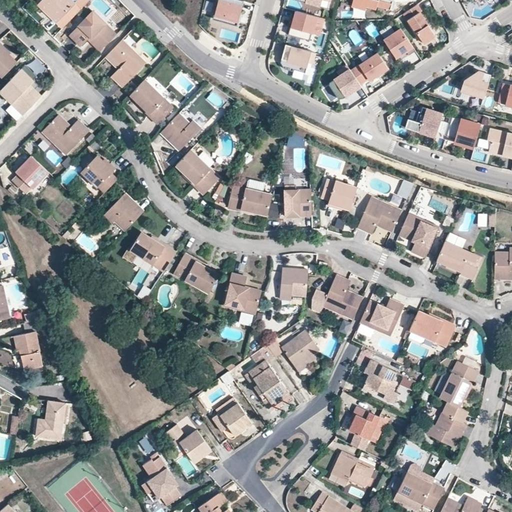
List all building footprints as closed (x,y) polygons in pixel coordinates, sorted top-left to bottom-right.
[(42,0),(38,5),(63,29),(82,10),(75,4),(71,0),(42,0)] [(91,0),(79,0),(75,4),(82,10),(91,0)] [(237,25),(243,1),(240,0),(218,0),(215,13),(226,16),(225,21),(237,25)] [(393,0),(353,0),(352,6),(366,9),(367,6),(376,8),(377,5),(391,9),(393,0)] [(420,12),(421,11),(417,4),(404,13),(424,43),(435,35),(420,12)] [(101,52),(118,35),(93,11),(69,35),(81,46),(88,39),(101,52)] [(319,35),(323,18),(297,11),(292,27),(291,27),(289,34),(310,40),(312,33),(319,35)] [(226,16),(215,13),(214,18),(225,21),(226,16)] [(415,50),(401,28),(384,40),(396,58),(406,51),(409,55),(415,50)] [(317,42),(319,35),(312,33),(310,40),(317,42)] [(146,62),(124,40),(107,57),(118,68),(111,75),(122,86),(146,62)] [(312,63),(315,52),(286,44),(282,56),(285,56),(284,59),(282,59),(281,62),(284,68),(293,71),(293,69),(305,73),(308,62),(312,63)] [(0,74),(4,79),(19,64),(0,45),(0,74)] [(388,68),(378,53),(360,65),(369,78),(370,80),(388,68)] [(357,66),(366,80),(369,78),(360,65),(357,66)] [(1,91),(24,115),(42,97),(29,85),(35,78),(24,66),(1,91)] [(351,71),(347,66),(337,72),(339,76),(334,79),(345,96),(361,86),(360,84),(351,71)] [(366,80),(357,66),(351,71),(360,84),(366,80)] [(484,97),(491,75),(479,71),(464,80),(461,90),(484,97)] [(173,107),(146,80),(138,87),(135,91),(130,96),(149,113),(148,115),(157,123),(173,107)] [(138,87),(132,82),(129,85),(135,91),(138,87)] [(511,84),(504,83),(499,103),(511,106),(511,84)] [(509,114),(511,109),(501,104),(499,110),(509,114)] [(406,127),(419,132),(420,129),(427,132),(427,134),(435,137),(442,113),(426,108),(425,113),(419,111),(416,121),(408,119),(406,127)] [(42,131),(67,155),(91,131),(78,119),(71,126),(58,114),(42,131)] [(180,114),(161,133),(179,150),(201,127),(192,119),(189,122),(180,114)] [(481,124),(452,116),(446,135),(456,138),(455,142),(474,148),(481,124)] [(511,156),(511,133),(490,129),(487,140),(491,141),(489,152),(511,156)] [(50,146),(43,139),(38,145),(45,151),(50,146)] [(489,149),(490,142),(480,139),(478,147),(489,149)] [(219,177),(191,150),(176,165),(195,183),(194,185),(203,194),(219,177)] [(98,186),(104,192),(117,179),(111,172),(115,167),(109,162),(107,164),(97,155),(81,172),(96,187),(98,186)] [(36,191),(51,175),(33,157),(17,173),(19,175),(13,182),(27,195),(33,189),(36,191)] [(265,182),(248,178),(246,188),(263,192),(265,182)] [(350,208),(357,187),(335,179),(334,181),(326,179),(321,196),(329,199),(327,205),(335,208),(336,204),(350,208)] [(406,200),(414,183),(404,179),(397,196),(406,200)] [(224,201),(229,187),(219,183),(214,198),(224,201)] [(285,215),(312,214),(311,188),(296,189),(296,184),(284,184),(285,215)] [(267,214),(272,194),(263,192),(246,188),(232,185),(227,207),(240,210),(240,208),(267,214)] [(126,229),(144,210),(125,193),(104,215),(112,223),(115,219),(126,229)] [(376,224),(392,231),(402,209),(371,196),(358,226),(372,233),(376,224)] [(272,217),(278,218),(280,205),(274,204),(272,217)] [(439,226),(409,212),(400,234),(414,240),(411,250),(425,256),(439,226)] [(488,227),(488,214),(479,214),(479,227),(488,227)] [(130,249),(164,271),(177,251),(165,244),(164,246),(141,231),(130,249)] [(446,241),(437,260),(462,270),(461,272),(473,277),(482,256),(446,241)] [(509,251),(495,251),(494,277),(511,277),(511,247),(509,247),(509,251)] [(0,252),(0,256),(2,261),(11,257),(7,249),(0,252)] [(209,293),(219,274),(195,260),(196,258),(185,252),(173,273),(209,293)] [(291,295),(307,296),(308,269),(282,267),(279,298),(290,299),(291,295)] [(257,313),(263,291),(244,286),(247,276),(232,273),(223,305),(257,313)] [(346,289),(350,280),(336,274),(328,293),(316,288),(313,296),(311,308),(320,311),(323,305),(354,318),(364,297),(346,289)] [(0,321),(9,319),(2,286),(0,286),(0,321)] [(146,301),(152,290),(144,286),(138,297),(146,301)] [(385,306),(371,300),(361,321),(389,334),(403,304),(389,297),(385,306)] [(419,310),(411,330),(413,330),(425,336),(446,345),(456,324),(444,319),(443,321),(419,310)] [(43,321),(39,312),(29,314),(31,323),(43,321)] [(347,334),(352,322),(344,318),(339,330),(347,334)] [(47,330),(43,321),(31,323),(26,324),(28,334),(36,332),(47,330)] [(300,361),(313,353),(318,349),(305,330),(282,347),(284,351),(297,370),(304,366),(300,361)] [(425,336),(413,330),(410,337),(422,342),(425,336)] [(22,351),(27,370),(43,367),(36,332),(28,334),(20,336),(21,345),(17,345),(19,352),(22,351)] [(275,337),(267,344),(276,356),(284,351),(282,347),(275,337)] [(267,344),(259,349),(266,360),(259,365),(250,372),(258,383),(253,386),(259,395),(263,392),(273,405),(282,399),(279,395),(287,390),(271,367),(279,361),(276,356),(267,344)] [(300,361),(304,366),(316,357),(313,353),(300,361)] [(388,386),(395,371),(371,359),(367,367),(372,370),(370,375),(365,384),(384,394),(383,398),(393,403),(397,394),(392,391),(394,389),(388,386)] [(458,361),(439,397),(450,403),(458,406),(470,383),(472,384),(479,371),(458,361)] [(229,371),(220,376),(227,387),(236,381),(229,371)] [(245,375),(253,386),(258,383),(250,372),(245,375)] [(401,384),(411,389),(415,380),(405,376),(401,384)] [(279,395),(282,399),(290,394),(287,390),(279,395)] [(268,408),(273,405),(263,392),(259,395),(268,408)] [(218,412),(220,415),(237,403),(234,397),(216,409),(218,412)] [(38,437),(62,440),(67,404),(51,402),(48,421),(40,420),(38,437)] [(218,412),(211,416),(221,430),(228,425),(231,431),(244,422),(247,426),(251,424),(237,403),(220,415),(218,412)] [(432,424),(427,434),(455,448),(467,425),(463,423),(468,412),(458,406),(450,403),(437,427),(432,424)] [(369,438),(379,416),(356,405),(353,412),(357,414),(353,422),(349,429),(356,432),(351,443),(366,451),(372,439),(369,438)] [(357,414),(353,412),(349,420),(353,422),(357,414)] [(17,435),(20,417),(13,416),(10,434),(17,435)] [(379,416),(369,438),(372,439),(376,442),(384,424),(386,425),(389,418),(385,416),(384,418),(379,416)] [(244,422),(231,431),(234,435),(247,426),(244,422)] [(177,424),(165,433),(175,446),(180,442),(184,449),(191,458),(203,450),(206,454),(211,450),(197,430),(187,438),(177,424)] [(148,437),(141,440),(147,454),(154,451),(148,437)] [(179,452),(184,449),(180,442),(175,446),(179,452)] [(203,450),(191,458),(194,462),(206,454),(203,450)] [(349,476),(366,484),(374,466),(358,458),(357,461),(340,453),(331,473),(347,480),(349,476)] [(164,468),(167,466),(160,457),(153,461),(152,458),(143,464),(152,477),(147,481),(158,498),(162,495),(167,504),(180,494),(175,486),(178,484),(174,477),(171,479),(164,468)] [(392,463),(383,459),(381,465),(389,468),(392,463)] [(434,508),(444,488),(433,482),(435,479),(421,472),(421,471),(420,467),(414,464),(410,465),(394,499),(418,511),(422,502),(434,508)] [(171,479),(174,477),(167,466),(164,468),(171,479)] [(153,502),(158,498),(147,481),(141,485),(153,502)] [(222,511),(218,506),(227,501),(220,492),(199,506),(202,511),(230,511),(229,509),(223,511),(222,511)] [(366,511),(368,510),(355,502),(350,510),(322,492),(312,508),(318,511),(366,511)] [(481,504),(467,497),(463,505),(448,498),(441,511),(486,511),(479,508),(481,504)]
